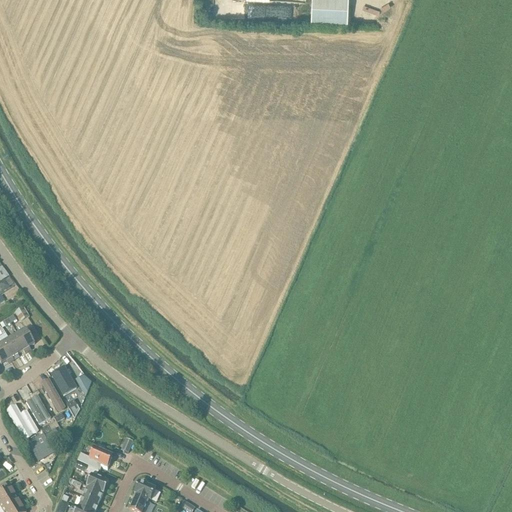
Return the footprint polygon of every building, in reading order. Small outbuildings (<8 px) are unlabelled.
[(311,0),(311,21),(347,23),(348,0),(311,0)] [(0,279),(1,281),(9,276),(4,267),(0,268),(0,279)] [(0,282),(4,290),(14,284),(10,277),(0,282)] [(20,323),(30,318),(23,308),(15,313),(20,323)] [(17,335),(28,353),(31,351),(29,348),(35,345),(26,330),(17,335)] [(0,344),(0,346),(11,363),(14,361),(12,358),(18,355),(9,340),(5,333),(0,335),(0,344)] [(18,355),(23,352),(25,355),(28,353),(17,335),(9,340),(18,355)] [(0,346),(0,345),(0,363),(1,365),(6,362),(8,365),(11,363),(0,346)] [(55,367),(50,372),(67,402),(72,400),(75,396),(83,393),(70,373),(63,376),(59,367),(55,367)] [(51,385),(40,391),(54,415),(60,411),(57,407),(63,405),(51,385)] [(38,397),(32,400),(45,424),(51,420),(38,397)] [(26,411),(22,414),(17,406),(7,412),(27,441),(41,432),(26,411)] [(43,436),(28,445),(31,451),(39,445),(42,450),(60,440),(55,429),(51,432),(49,428),(41,432),(43,436)] [(133,442),(127,440),(122,452),(128,454),(133,442)] [(105,449),(98,446),(96,450),(95,449),(90,461),(102,466),(101,468),(108,471),(110,465),(109,464),(112,457),(103,453),(105,449)] [(88,467),(78,463),(75,469),(85,473),(88,467)] [(86,488),(87,488),(103,495),(104,495),(109,483),(91,476),(86,488)] [(136,496),(149,501),(151,502),(156,491),(139,483),(134,495),(136,496)] [(0,505),(16,496),(10,487),(3,492),(0,486),(0,505)] [(87,488),(83,498),(99,505),(103,495),(87,488)] [(0,505),(0,506),(3,511),(10,511),(21,505),(16,496),(0,505)] [(144,511),(149,501),(136,496),(130,511),(129,510),(129,511),(131,511),(144,511)] [(83,498),(78,508),(86,511),(95,511),(99,505),(83,498)] [(193,511),(195,509),(184,502),(180,508),(186,511),(193,511)]
